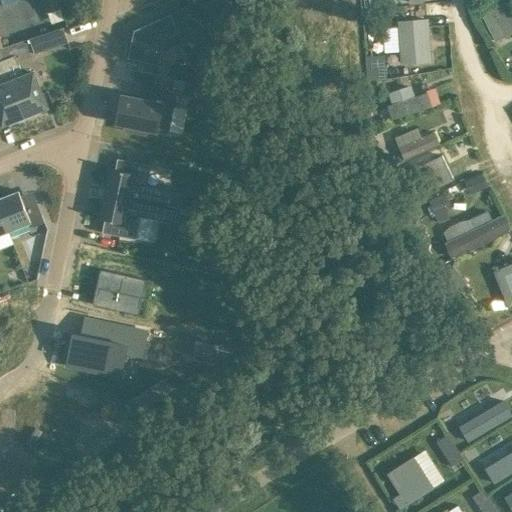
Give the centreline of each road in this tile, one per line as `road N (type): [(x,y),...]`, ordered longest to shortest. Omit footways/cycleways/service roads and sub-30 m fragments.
road 1 (unclassified): [(511,335),(316,441),(215,511)]
road 2 (residential): [(80,139),(34,360),(0,389)]
road 3 (residential): [(80,139),(111,0)]
road 4 (track): [(354,419),(335,461),(263,511)]
